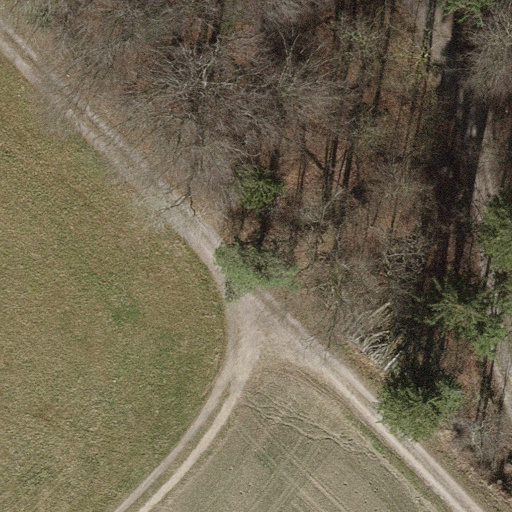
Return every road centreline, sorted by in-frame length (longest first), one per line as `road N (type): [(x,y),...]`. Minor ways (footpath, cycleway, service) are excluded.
road 1 (track): [(0,27),(268,307)]
road 2 (track): [(422,0),(481,129),(501,329),(511,365)]
road 3 (track): [(268,307),(478,511)]
road 4 (track): [(130,511),(178,465),(268,307)]
